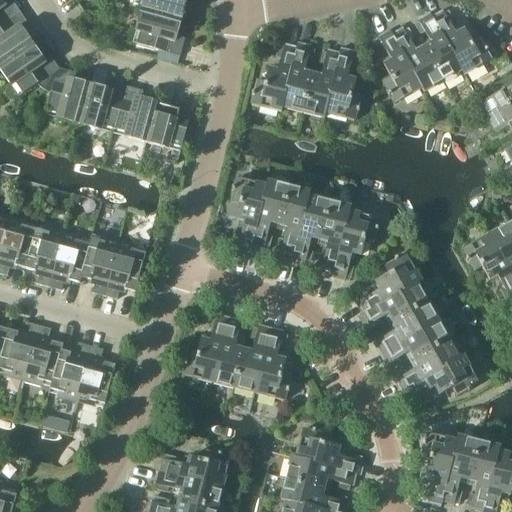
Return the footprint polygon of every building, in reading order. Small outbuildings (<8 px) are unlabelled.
[(0,0),(0,26),(18,13),(11,3),(5,7),(0,0)] [(144,0),(142,11),(180,21),(186,0),(194,2),(194,0),(144,0)] [(180,21),(142,11),(136,33),(140,34),(136,46),(180,58),(180,57),(179,56),(182,44),(175,42),(180,21)] [(442,12),(431,18),(461,73),(464,77),(490,62),(486,54),(488,52),(485,47),(483,48),(478,40),(472,44),(464,31),(456,36),(449,25),(454,22),(448,12),(444,15),(442,12)] [(26,24),(18,13),(0,26),(0,68),(32,47),(19,29),(26,24)] [(461,73),(431,18),(429,14),(418,20),(419,23),(415,26),(420,36),(425,33),(431,45),(423,49),(443,83),(461,73)] [(443,83),(423,49),(416,53),(409,42),(414,40),(408,30),(404,32),(402,29),(391,35),(421,90),(424,94),(443,83)] [(379,40),(375,43),(367,47),(373,57),(385,51),(391,62),(383,66),(390,79),(383,83),(388,91),(386,93),(389,98),(391,97),(396,105),(421,90),(391,35),(388,31),(377,37),(379,40)] [(297,44),(296,48),(282,109),(302,115),(312,76),(304,74),(307,61),(312,63),(314,51),(309,50),(310,47),(297,44)] [(282,109),(296,48),(284,45),(284,49),(279,47),(276,59),(281,60),(278,72),(269,70),(265,84),(257,82),(255,91),(253,91),(251,97),(253,98),(251,107),(281,114),(282,109)] [(32,47),(0,68),(0,70),(12,88),(16,86),(22,96),(37,86),(44,91),(58,70),(51,60),(44,64),(32,47)] [(341,49),(339,54),(325,115),(354,122),(356,113),(358,114),(360,108),(358,107),(360,98),(352,96),(355,82),(347,80),(350,67),(362,71),(365,59),(357,57),(353,56),(353,53),(341,49)] [(312,76),(302,115),(324,120),(325,115),(339,54),(327,51),(327,54),(322,53),(319,64),(324,66),(321,78),(312,76)] [(70,74),(58,70),(44,91),(51,96),(46,113),(58,116),(57,120),(79,126),(90,87),(68,82),(70,74)] [(511,134),(511,81),(501,88),(503,91),(479,105),(496,135),(508,128),(511,134)] [(114,131),(125,89),(113,85),(111,93),(90,87),(79,126),(101,132),(102,128),(114,131)] [(146,144),(157,106),(136,100),(138,92),(125,89),(114,131),(125,134),(124,138),(146,144)] [(157,106),(146,144),(168,150),(170,146),(181,150),(193,106),(192,106),(192,107),(180,104),(178,111),(157,106)] [(251,248),(266,188),(237,180),(235,189),(232,189),(231,195),(233,195),(231,204),(232,205),(228,218),(235,219),(235,221),(239,222),(233,245),(238,247),(237,250),(250,253),(251,248)] [(266,188),(251,248),(263,251),(264,248),(269,249),(272,238),(267,237),(270,224),(279,226),(288,188),(267,183),(266,188)] [(288,188),(279,226),(287,229),(284,241),(279,240),(276,251),(281,252),(280,256),(292,259),(309,198),(310,193),(288,188)] [(309,198),(292,259),(291,263),(304,267),(305,263),(310,265),(313,253),(308,252),(311,240),(319,242),(329,203),(309,198)] [(333,274),(349,213),(351,209),(329,203),(319,242),(328,244),(325,256),(320,255),(317,266),(322,268),(321,271),(333,274)] [(349,213),(333,274),(332,279),(345,282),(346,279),(350,280),(353,268),(349,267),(352,255),(361,257),(364,242),(372,244),(374,235),(377,236),(378,230),(376,229),(378,221),(349,213)] [(0,254),(10,219),(0,215),(0,254)] [(29,224),(10,219),(0,254),(0,275),(7,277),(10,266),(25,270),(36,231),(27,228),(29,224)] [(511,233),(508,226),(489,237),(511,277),(511,233)] [(43,233),(36,231),(25,270),(40,274),(36,286),(49,289),(64,233),(45,228),(43,233)] [(82,238),(64,233),(49,289),(61,292),(64,281),(79,285),(81,279),(89,245),(81,243),(82,238)] [(511,301),(511,277),(489,237),(463,251),(467,259),(465,261),(468,266),(470,265),(475,273),(482,269),(489,282),(497,277),(504,289),(499,291),(505,301),(509,299),(511,302),(511,301)] [(89,245),(81,279),(95,283),(92,294),(104,298),(119,243),(100,238),(99,243),(90,241),(89,245)] [(138,249),(119,243),(104,298),(117,301),(120,290),(135,294),(145,256),(137,253),(138,249)] [(361,315),(417,286),(421,283),(406,256),(398,261),(396,259),(391,262),(392,264),(384,269),(388,276),(375,283),(380,291),(369,297),(366,293),(356,299),(359,303),(356,305),(361,315)] [(149,284),(152,275),(146,273),(143,283),(149,285),(149,284)] [(417,286),(361,315),(357,318),(364,329),(367,328),(369,332),(379,326),(377,322),(388,316),(393,323),(427,304),(417,286)] [(427,304),(393,323),(397,331),(387,337),(385,337),(383,333),(373,339),(375,343),(372,345),(379,356),(438,323),(427,304)] [(213,385),(229,319),(217,316),(216,319),(211,318),(208,329),(213,330),(210,343),(201,341),(197,355),(189,353),(187,362),(185,362),(183,368),(186,368),(183,377),(213,385)] [(234,390),(243,351),(235,349),(238,337),(243,338),(245,327),(241,325),(241,322),(229,319),(213,385),(234,390)] [(438,323),(379,356),(385,367),(388,365),(391,370),(401,364),(398,360),(410,353),(414,361),(448,341),(438,323)] [(23,382),(38,327),(26,324),(22,335),(8,332),(0,360),(0,371),(6,373),(4,377),(23,382)] [(252,354),(243,351),(234,390),(255,395),(271,330),(259,326),(258,330),(253,329),(250,340),(255,341),(252,354)] [(38,327),(23,382),(42,387),(43,385),(50,387),(61,352),(63,346),(47,342),(50,331),(38,327)] [(0,360),(8,332),(0,329),(0,360)] [(271,330),(255,395),(284,402),(286,393),(288,394),(290,388),(288,387),(290,378),(282,376),(286,362),(277,360),(280,347),(285,349),(287,337),(283,336),(283,333),(271,330)] [(448,341),(414,361),(418,369),(407,375),(404,371),(394,376),(397,381),(394,383),(400,394),(404,392),(459,360),(448,341)] [(61,352),(50,387),(50,390),(58,393),(57,398),(76,403),(91,348),(78,345),(75,356),(61,352)] [(91,348),(76,403),(94,408),(95,407),(103,409),(115,367),(100,363),(103,351),(91,348)] [(459,360),(404,392),(411,402),(414,401),(416,405),(426,399),(424,395),(435,389),(440,397),(452,389),(456,396),(464,392),(466,394),(471,391),(470,389),(478,384),(463,357),(459,360)] [(303,431),(296,460),(356,476),(361,477),(364,464),(361,463),(362,459),(351,456),(349,461),(337,457),(339,448),(325,445),(327,437),(318,435),(318,432),(312,431),(312,433),(303,431)] [(441,504),(456,442),(427,435),(425,444),(422,444),(421,450),(423,450),(421,459),(429,461),(425,476),(434,478),(431,490),(426,489),(423,500),(428,502),(427,505),(440,508),(441,504)] [(457,438),(456,442),(441,504),(453,507),(454,503),(459,505),(462,493),(457,492),(460,479),(469,482),(478,443),(457,438)] [(478,443),(469,482),(477,484),(474,496),(469,495),(466,506),(471,508),(470,511),(474,511),(482,511),(499,453),(500,449),(478,443)] [(511,456),(499,453),(482,511),(501,511),(503,508),(498,507),(501,495),(510,497),(511,488),(511,456)] [(160,460),(157,473),(223,489),(230,460),(221,458),(221,455),(215,454),(215,456),(206,454),(204,462),(189,458),(187,467),(175,464),(176,459),(165,456),(163,461),(160,460)] [(353,488),(356,476),(296,460),(291,458),(286,480),(324,490),(326,481),(339,484),(337,489),(349,492),(350,487),(353,488)] [(223,489),(157,473),(154,485),(157,486),(156,491),(167,494),(168,489),(181,492),(179,500),(217,510),(223,489)] [(324,490),(286,480),(280,501),(285,503),(325,511),(347,511),(349,505),(346,504),(347,499),(336,496),(334,501),(322,498),(324,490)] [(0,487),(0,511),(12,511),(16,497),(7,495),(9,490),(0,487)] [(216,511),(217,510),(179,500),(177,509),(164,506),(165,501),(154,498),(153,503),(149,502),(147,511),(216,511)] [(325,511),(285,503),(282,511),(325,511)]
